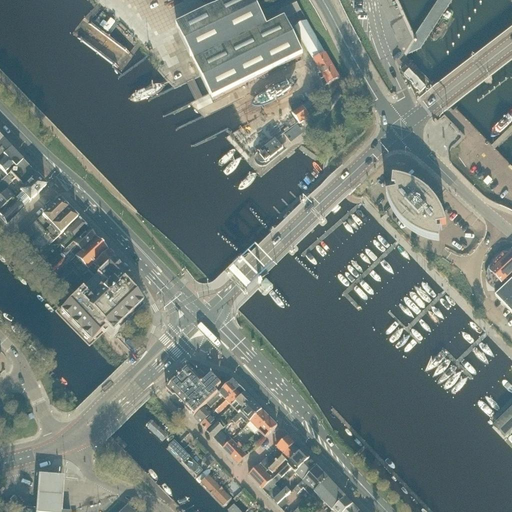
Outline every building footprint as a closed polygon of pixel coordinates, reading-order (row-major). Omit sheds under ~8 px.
[(286,20),(302,12),(294,0),(289,0),(260,14),(253,0),(233,0),(178,27),(202,76),(211,94),(214,100),(304,57),(295,38),(286,20)] [(307,21),(302,12),(286,20),(295,38),(299,36),(314,61),(326,54),(307,21)] [(121,72),(134,56),(84,18),(72,34),(121,72)] [(326,54),(314,61),(328,86),(340,79),(326,54)] [(470,60),(471,59),(488,80),(487,81),(488,82),(491,82),(492,82),(492,78),(492,77),(491,78),(475,56),(476,56),(475,55),(472,55),(471,55),(470,58),(470,60)] [(254,107),(297,95),(293,81),(251,93),(254,107)] [(317,81),(307,87),(310,92),(321,86),(317,81)] [(315,105),(313,106),(310,102),(253,141),(260,151),(319,111),(315,105)] [(236,132),(239,138),(250,132),(247,126),(236,132)] [(0,158),(10,149),(1,140),(0,141),(0,158)] [(264,165),(284,150),(276,141),(257,156),(264,165)] [(0,175),(4,179),(22,162),(10,149),(0,158),(0,175)] [(24,189),(36,177),(22,162),(4,179),(0,183),(0,192),(2,195),(8,189),(13,185),(12,183),(15,180),(24,189)] [(39,193),(46,187),(36,177),(24,189),(15,197),(0,211),(0,217),(7,225),(39,193)] [(489,178),(484,182),(488,186),(492,181),(489,178)] [(397,193),(387,195),(391,207),(397,218),(405,228),(416,235),(427,240),(440,243),(441,233),(437,233),(437,229),(447,226),(445,221),(444,216),(441,212),(439,207),(436,203),(433,199),(429,195),(424,191),(419,187),(413,184),(406,181),(400,180),(393,179),(392,189),(396,190),(397,193)] [(0,211),(15,197),(8,189),(2,195),(0,197),(0,211)] [(59,200),(34,225),(43,234),(68,210),(59,200)] [(43,234),(29,247),(38,257),(38,256),(48,247),(77,219),(68,210),(43,234)] [(69,246),(87,229),(79,220),(67,231),(72,237),(62,246),(65,250),(66,251),(70,247),(69,246)] [(34,225),(20,238),(29,247),(43,234),(34,225)] [(77,255),(95,238),(88,230),(70,247),(66,251),(65,250),(58,257),(48,267),(53,272),(63,262),(62,261),(73,251),(77,255)] [(87,270),(108,251),(95,238),(77,255),(75,258),(87,270)] [(48,267),(58,257),(48,247),(38,256),(48,267)] [(100,272),(115,258),(108,251),(87,270),(91,274),(97,269),(100,272)] [(502,285),(511,274),(511,251),(490,273),(502,285)] [(110,334),(124,320),(142,303),(127,288),(130,285),(133,283),(112,262),(115,259),(115,258),(100,272),(86,286),(76,296),(72,299),(59,312),(90,344),(99,335),(101,333),(106,329),(110,334)] [(69,288),(78,279),(72,273),(63,282),(68,287),(69,288)] [(78,279),(69,288),(76,296),(86,286),(79,278),(78,279)] [(267,281),(262,286),(266,291),(271,286),(267,281)] [(511,281),(496,297),(511,313),(511,281)] [(192,365),(189,365),(185,369),(185,370),(185,371),(183,374),(180,373),(175,378),(175,379),(175,381),(173,383),(171,383),(167,387),(167,389),(166,389),(173,396),(176,396),(185,406),(185,409),(190,414),(192,414),(194,416),(193,417),(193,418),(224,388),(216,380),(216,378),(216,377),(212,373),(209,373),(209,372),(202,379),(198,375),(198,373),(199,372),(192,365)] [(233,381),(206,407),(209,410),(223,398),(226,402),(240,388),(233,381)] [(232,407),(246,394),(240,388),(226,402),(216,412),(218,415),(229,404),(232,407)] [(239,415),(253,401),(246,394),(232,407),(239,414),(239,415)] [(262,411),(253,401),(239,415),(239,414),(232,421),(227,426),(230,429),(235,424),(242,419),(248,425),(250,423),(262,411)] [(206,407),(194,418),(201,425),(201,426),(210,418),(213,414),(209,410),(206,407)] [(511,409),(493,428),(504,440),(507,438),(511,433),(511,409)] [(259,432),(271,420),(262,411),(250,423),(259,432)] [(207,432),(216,423),(210,418),(201,426),(207,432)] [(266,439),(278,427),(271,420),(259,432),(266,439)] [(214,439),(226,427),(220,421),(208,433),(214,439)] [(227,426),(226,427),(214,439),(223,449),(232,441),(225,433),(230,429),(227,426)] [(256,482),(265,473),(269,470),(295,445),(288,438),(274,452),(277,455),(270,461),(267,458),(249,476),(256,482)] [(240,449),(237,445),(232,441),(223,449),(239,465),(247,457),(240,450),(240,449)] [(289,465),(302,452),(295,445),(269,470),(273,474),(286,461),(289,465)] [(302,452),(289,465),(278,475),(281,478),(292,470),(296,474),(310,461),(302,452)] [(296,489),(317,468),(310,461),(296,474),(293,477),(295,478),(297,476),(300,478),(292,486),(296,489)] [(311,497),(329,480),(317,468),(296,489),(294,491),(298,495),(304,489),(311,497)] [(62,473),(37,471),(35,494),(34,510),(57,511),(59,511),(60,496),(62,473)] [(263,490),(272,481),(265,473),(256,482),(263,490)] [(285,485),(284,485),(276,477),(272,481),(263,490),(271,499),(285,485)] [(324,503),(338,490),(329,480),(311,497),(308,501),(309,502),(310,500),(313,503),(318,497),(324,503)] [(278,505),(285,498),(291,493),(287,489),(274,501),(278,505)] [(333,511),(346,498),(338,490),(324,503),(314,511),(322,511),(328,506),(333,511)] [(281,509),(289,502),(285,498),(278,505),(281,509)] [(346,511),(353,506),(346,498),(333,511),(332,511),(346,511)] [(69,511),(23,509),(14,499),(2,510),(4,511),(69,511)]
